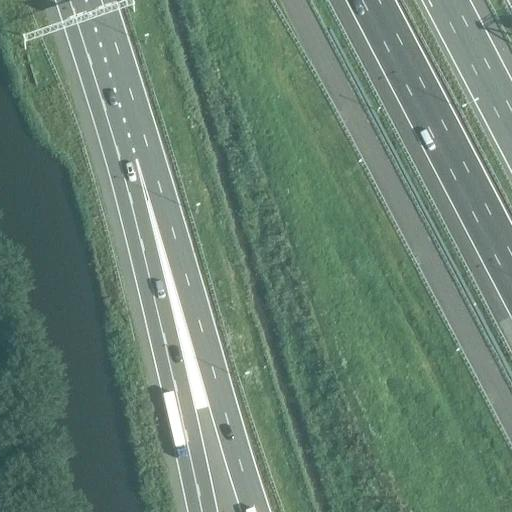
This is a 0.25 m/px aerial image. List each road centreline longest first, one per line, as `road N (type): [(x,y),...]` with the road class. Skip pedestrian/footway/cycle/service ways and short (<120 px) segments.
road 1 (motorway): [(511,419),(292,0)]
road 2 (motorway): [(132,157),(253,511)]
road 3 (motorway): [(132,157),(200,511)]
road 4 (motorway): [(373,0),(511,270)]
road 5 (motorway): [(81,0),(132,157)]
road 6 (motorway): [(511,127),(445,0)]
